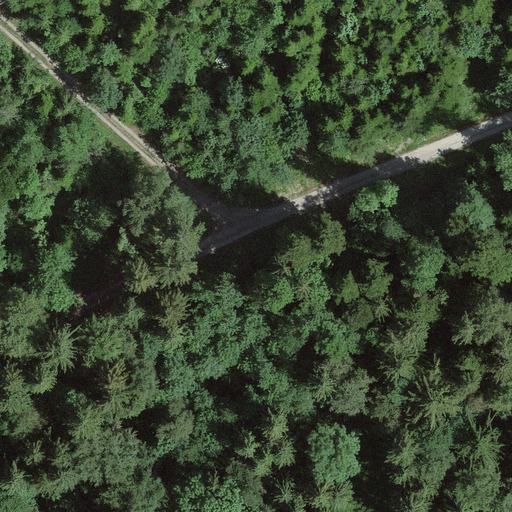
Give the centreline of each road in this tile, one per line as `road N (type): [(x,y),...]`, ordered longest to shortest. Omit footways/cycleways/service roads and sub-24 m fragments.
road 1 (track): [(511,124),(227,229),(0,340)]
road 2 (track): [(227,229),(0,20)]
